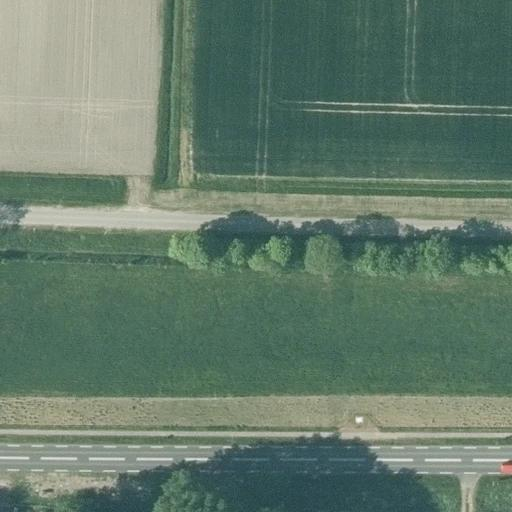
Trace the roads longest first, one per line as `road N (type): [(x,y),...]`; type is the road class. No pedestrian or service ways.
road 1 (unclassified): [(511,232),(0,216)]
road 2 (primary): [(511,460),(0,457)]
